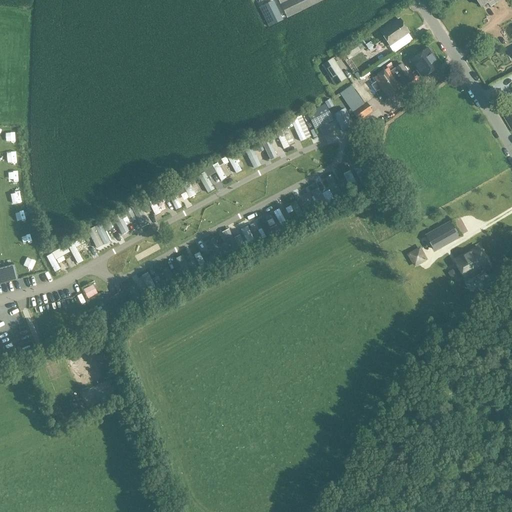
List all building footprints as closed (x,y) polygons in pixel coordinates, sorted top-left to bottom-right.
[(277,0),(286,19),(324,0),(277,0)] [(273,1),(259,7),(268,26),(282,20),(273,1)] [(408,33),(404,26),(399,20),(380,33),(389,46),(408,33)] [(342,51),(348,60),(361,52),(354,42),(342,51)] [(410,60),(422,78),(439,66),(427,49),(410,60)] [(346,79),(333,58),(321,66),(335,86),(346,79)] [(401,64),(396,68),(396,67),(391,70),(388,67),(373,78),(376,82),(371,85),(376,92),(378,91),(384,100),(412,80),(401,64)] [(351,85),(339,93),(359,121),(372,111),(365,102),(364,103),(351,85)] [(325,104),(316,109),(323,123),(332,118),(325,104)] [(511,106),(502,112),(511,128),(511,106)] [(342,132),(354,125),(345,108),(332,115),(342,132)] [(300,142),(305,139),(296,119),(291,121),(300,142)] [(275,132),(283,149),(288,146),(281,130),(275,132)] [(264,134),(258,137),(268,157),(274,154),(264,134)] [(257,162),(249,144),(244,146),(252,165),(257,162)] [(227,158),(235,174),(241,171),(232,155),(227,158)] [(301,172),(309,168),(305,161),(297,165),(301,172)] [(212,166),(220,181),(225,178),(217,163),(212,166)] [(361,166),(370,184),(376,181),(367,163),(361,166)] [(202,171),(197,174),(205,189),(210,186),(202,171)] [(352,193),(359,190),(350,171),(343,175),(352,193)] [(265,182),(270,191),(279,186),(274,178),(265,182)] [(195,195),(187,179),(180,182),(189,198),(195,195)] [(336,200),(342,196),(333,181),(327,184),(336,200)] [(165,190),(173,206),(179,204),(170,187),(165,190)] [(251,192),(256,201),(265,196),(260,187),(251,192)] [(327,205),(318,189),(311,192),(320,209),(327,205)] [(160,213),(153,198),(147,200),(155,215),(160,213)] [(298,218),(303,215),(295,202),(290,205),(298,218)] [(132,209),(140,225),(145,222),(137,206),(132,209)] [(212,216),(218,214),(216,208),(210,210),(212,216)] [(287,226),(279,210),(273,213),(282,229),(287,226)] [(112,217),(122,235),(129,231),(119,213),(112,217)] [(198,222),(203,230),(211,225),(207,217),(198,222)] [(266,237),(273,233),(264,217),(257,220),(266,237)] [(92,238),(106,232),(101,220),(87,226),(92,238)] [(451,222),(427,236),(434,250),(459,236),(451,222)] [(177,243),(192,235),(186,225),(172,233),(177,243)] [(240,230),(249,247),(256,243),(247,227),(240,230)] [(55,244),(61,259),(83,249),(76,235),(55,244)] [(226,237),(233,253),(239,251),(231,235),(226,237)] [(223,259),(215,243),(210,245),(218,262),(223,259)] [(455,260),(466,280),(490,267),(479,247),(455,260)] [(207,268),(199,253),(193,255),(201,271),(207,268)] [(133,255),(121,259),(124,269),(136,264),(133,255)] [(101,266),(111,262),(109,257),(100,261),(101,266)] [(184,259),(179,262),(187,278),(192,275),(184,259)] [(110,266),(115,276),(124,272),(119,261),(110,266)] [(13,264),(0,267),(0,283),(17,279),(13,264)] [(171,286),(176,284),(168,268),(163,270),(171,286)] [(80,277),(74,280),(80,294),(86,292),(80,277)] [(157,291),(149,277),(143,280),(151,295),(157,291)] [(133,286),(128,289),(136,304),(142,301),(133,286)] [(442,296),(448,291),(445,286),(438,290),(442,296)] [(126,310),(118,293),(110,297),(115,306),(108,310),(111,317),(126,310)] [(109,364),(102,366),(104,372),(111,370),(109,364)]
